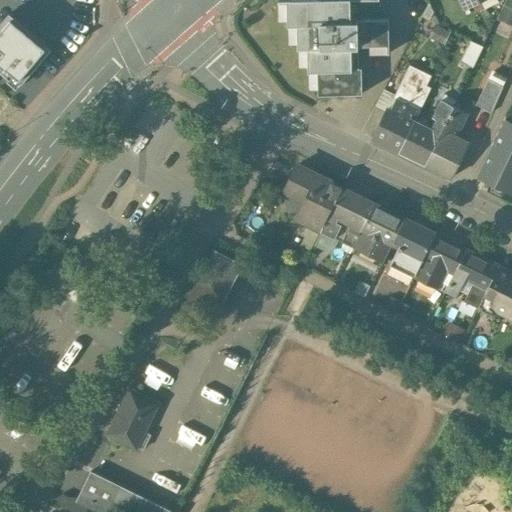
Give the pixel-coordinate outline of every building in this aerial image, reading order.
[(389,20),(352,20),(351,0),(287,0),(288,24),(298,24),(298,48),(307,47),(308,72),(318,71),(318,95),(362,94),(362,69),(359,69),(359,46),(389,46),(389,20)] [(487,0),(461,0),(466,10),(487,0)] [(0,23),(0,68),(20,85),(51,48),(9,12),(0,23)] [(483,48),(470,42),(461,61),(474,67),(483,48)] [(487,80),(476,106),(493,113),(504,88),(487,80)] [(431,88),(416,81),(403,109),(407,110),(403,118),(413,123),(414,123),(431,88)] [(457,101),(445,95),(442,101),(454,107),(457,101)] [(442,101),(433,118),(437,120),(432,132),(440,136),(454,107),(442,101)] [(440,136),(426,164),(453,177),(466,149),(452,142),(466,113),(454,107),(440,136)] [(403,118),(387,111),(374,139),(400,151),(413,123),(403,118)] [(511,192),(511,191),(511,121),(506,118),(478,176),(511,192)] [(427,129),(414,123),(413,123),(400,151),(426,164),(440,136),(432,132),(427,130),(427,129)] [(343,189),(298,166),(285,191),(305,202),(297,217),(320,229),(319,232),(321,233),(330,215),(343,189)] [(374,204),(343,189),(330,215),(339,219),(361,230),(374,204)] [(405,219),(374,204),(361,230),(353,248),(383,263),(392,245),(405,219)] [(330,215),(321,233),(335,239),(341,225),(337,224),(339,219),(330,215)] [(436,235),(405,219),(392,245),(400,249),(423,260),(436,235)] [(467,250),(436,235),(423,260),(446,271),(454,275),(467,250)] [(392,245),(383,263),(390,266),(400,249),(392,245)] [(423,260),(400,249),(390,266),(414,278),(423,260)] [(499,265),(467,249),(467,250),(454,275),(465,280),(472,284),(486,291),(498,268),(499,265)] [(213,251),(183,309),(213,324),(242,266),(213,251)] [(446,271),(423,260),(414,278),(437,289),(446,271)] [(486,291),(477,309),(490,316),(493,309),(492,308),(508,273),(498,268),(486,291)] [(511,275),(508,273),(492,308),(493,309),(511,318),(511,275)] [(454,275),(446,293),(456,298),(465,280),(454,275)] [(486,291),(472,284),(464,302),(477,309),(486,291)] [(159,404),(131,390),(108,436),(126,444),(137,449),(138,447),(144,434),(159,404)] [(150,437),(144,434),(138,447),(144,450),(150,437)] [(126,444),(108,436),(104,445),(121,454),(126,444)] [(171,511),(90,472),(75,502),(94,511),(171,511)]
